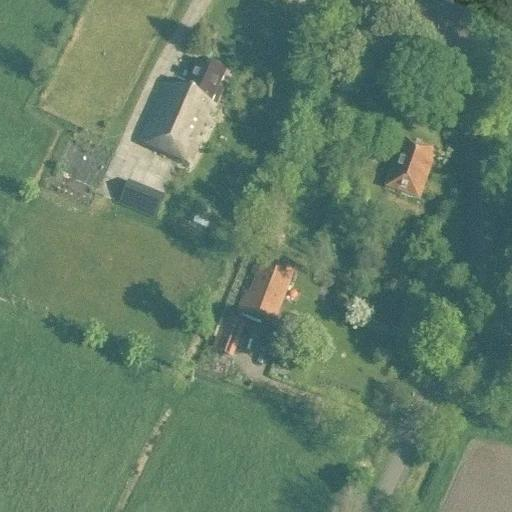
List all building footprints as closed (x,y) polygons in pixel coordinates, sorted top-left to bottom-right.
[(176,167),(190,172),(216,116),(214,115),(223,96),(218,94),(225,78),(197,64),(185,90),(168,83),(137,149),(176,167)] [(419,204),(434,157),(399,145),(383,192),(419,204)] [(156,223),(166,199),(130,184),(120,208),(156,223)] [(278,257),(284,242),(262,234),(256,249),(278,257)] [(272,278),(255,271),(251,280),(255,282),(249,297),(245,296),(237,318),(260,327),(262,320),(274,325),(292,277),(275,271),(272,278)] [(231,362),(243,332),(224,324),(212,354),(231,362)]
